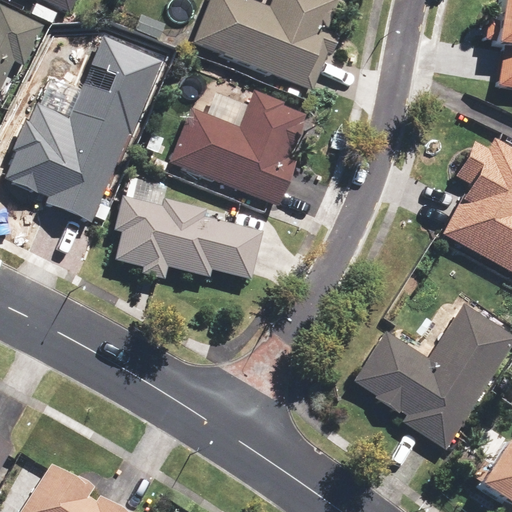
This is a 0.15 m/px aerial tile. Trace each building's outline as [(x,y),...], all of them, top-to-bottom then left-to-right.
[(24,0),(64,19),(73,0),(24,0)] [(329,57),(337,36),(324,31),(335,0),(269,0),(266,9),(243,0),(204,0),(188,44),(311,91),(325,55),(329,57)] [(484,42),(493,43),(492,48),(498,49),(495,90),(511,90),(511,0),(498,0),(496,26),(485,26),(484,42)] [(22,66),(41,27),(0,6),(0,93),(16,63),(22,66)] [(136,15),(130,30),(155,40),(162,25),(136,15)] [(89,224),(138,108),(80,84),(58,136),(22,121),(0,173),(0,178),(45,197),(42,204),(89,224)] [(189,109),(167,162),(276,206),(294,162),(287,159),(305,114),(251,92),(236,128),(189,109)] [(472,144),(453,178),(466,186),(440,233),(511,272),(511,146),(493,136),(485,151),(472,144)] [(262,232),(118,195),(109,230),(119,233),(112,260),(139,266),(137,274),(162,281),(166,266),(207,277),(209,270),(249,281),(262,232)] [(427,360),(381,332),(350,384),(374,398),(372,403),(393,415),(395,412),(404,417),(399,426),(443,453),(511,338),(511,336),(459,305),(427,360)] [(0,461),(9,446),(0,440),(0,461)] [(511,445),(502,440),(476,484),(511,505),(511,445)] [(120,511),(96,496),(93,502),(85,496),(88,491),(49,465),(17,511),(120,511)]
